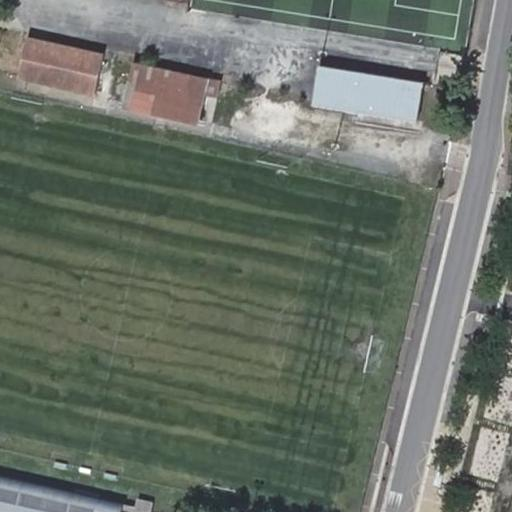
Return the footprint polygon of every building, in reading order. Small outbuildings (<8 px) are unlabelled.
[(23,73),(98,90),(106,54),(31,36),(23,73)] [(128,90),(204,107),(208,92),(219,95),(223,80),(135,60),(128,90)] [(423,82),(318,64),(312,101),(416,119),(423,82)] [(200,122),(204,107),(128,90),(125,105),(200,122)] [(126,505),(0,478),(0,511),(153,511),(155,505),(136,501),(135,507),(126,505)]
